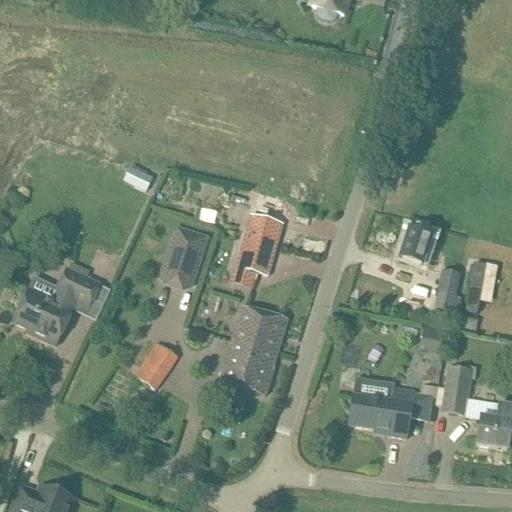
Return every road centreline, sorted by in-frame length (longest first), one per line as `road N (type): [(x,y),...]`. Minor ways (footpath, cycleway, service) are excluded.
road 1 (residential): [(0,154),(35,80),(187,81),(377,130)]
road 2 (residential): [(269,469),(377,130)]
road 3 (residential): [(244,508),(155,477),(0,403)]
road 4 (unclassified): [(511,501),(307,481),(269,469)]
road 5 (residential): [(377,130),(418,0)]
